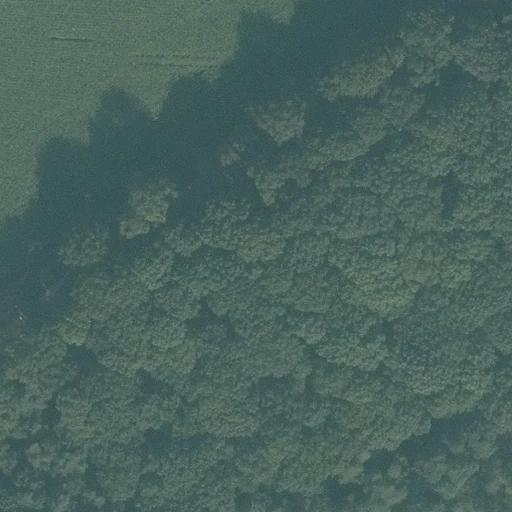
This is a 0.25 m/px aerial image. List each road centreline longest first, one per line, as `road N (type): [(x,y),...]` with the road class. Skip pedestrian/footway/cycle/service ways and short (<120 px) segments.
road 1 (track): [(5,335),(121,239),(342,93)]
road 2 (track): [(342,93),(511,326)]
road 3 (track): [(5,335),(155,511)]
road 4 (track): [(342,93),(484,0)]
